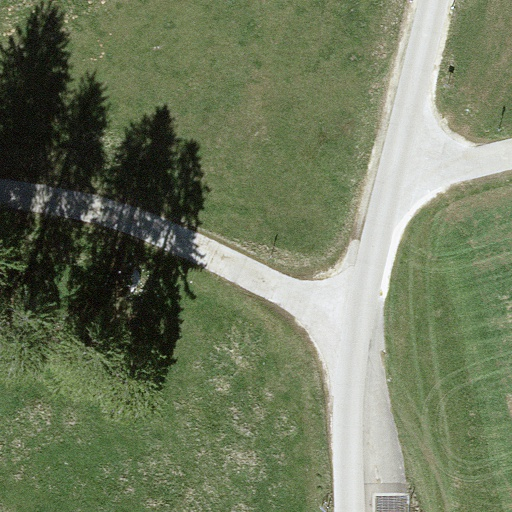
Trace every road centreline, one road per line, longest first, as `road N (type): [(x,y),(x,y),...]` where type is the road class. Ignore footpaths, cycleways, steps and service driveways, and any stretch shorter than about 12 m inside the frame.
road 1 (unclassified): [(357,511),(345,324),(382,185),(410,0)]
road 2 (track): [(0,202),(201,263),(345,324)]
road 3 (track): [(382,185),(511,155)]
